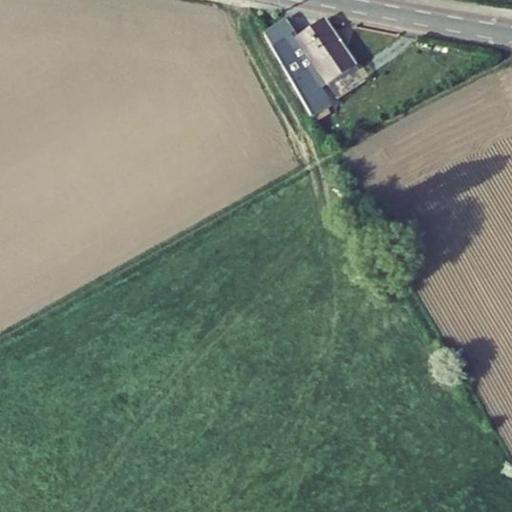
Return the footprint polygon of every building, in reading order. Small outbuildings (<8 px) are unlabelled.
[(304,18),(281,30),(288,41),(311,30),(304,18)] [(288,41),(314,83),(325,77),(323,74),(331,70),(333,73),(364,57),(342,22),(318,36),(313,28),(311,30),(288,41)] [(342,88),(372,70),(364,57),(333,73),(342,88)] [(381,86),(372,70),(342,88),(351,103),(381,86)] [(334,93),(342,88),(333,73),(325,77),(334,93)] [(314,83),(334,116),(345,110),(334,93),(325,77),(314,83)]
